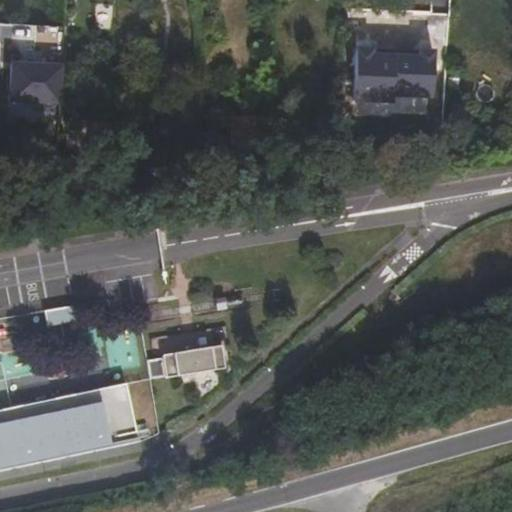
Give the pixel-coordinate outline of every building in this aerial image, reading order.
[(13,105),(63,107),(64,70),(14,68),(13,105)] [(442,104),(442,84),(393,84),(394,105),(442,104)] [(203,139),(203,150),(269,145),(270,114),(229,117),(228,138),(203,139)] [(156,141),(197,139),(196,121),(156,124),(156,141)] [(66,153),(88,153),(88,132),(75,132),(74,142),(66,142),(66,153)] [(88,132),(88,153),(106,153),(107,132),(88,132)] [(44,310),(47,326),(76,321),(74,306),(44,310)] [(146,359),(149,379),(225,367),(222,347),(146,359)] [(0,467),(102,450),(95,409),(0,425),(0,467)]
